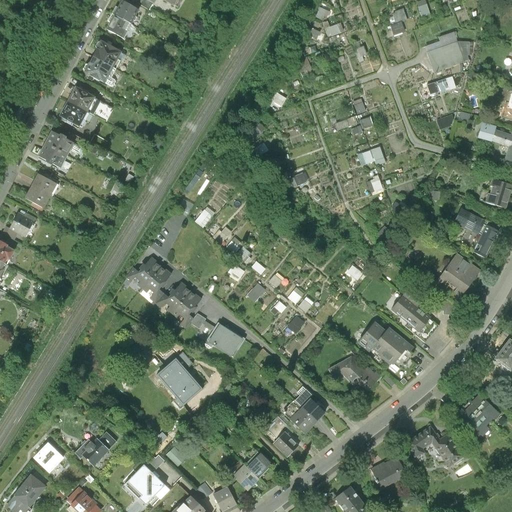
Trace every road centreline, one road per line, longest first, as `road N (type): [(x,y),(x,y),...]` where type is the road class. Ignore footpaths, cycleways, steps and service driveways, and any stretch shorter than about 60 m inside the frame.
road 1 (residential): [(264,511),(411,401),(458,356),(511,276)]
road 2 (residential): [(0,192),(105,0)]
